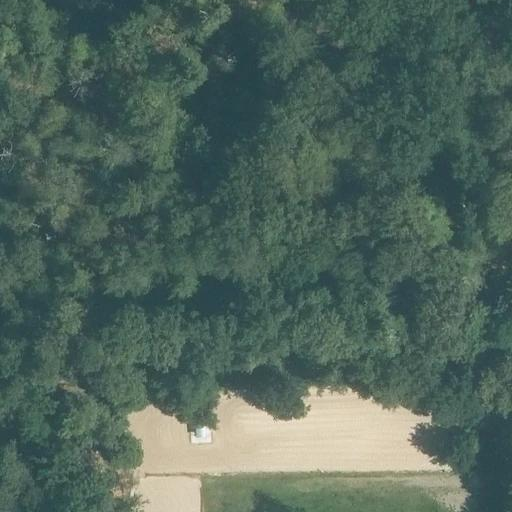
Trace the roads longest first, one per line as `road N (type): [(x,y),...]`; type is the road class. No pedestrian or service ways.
road 1 (track): [(0,394),(192,345),(256,338),(456,354)]
road 2 (track): [(511,364),(456,354),(511,383)]
